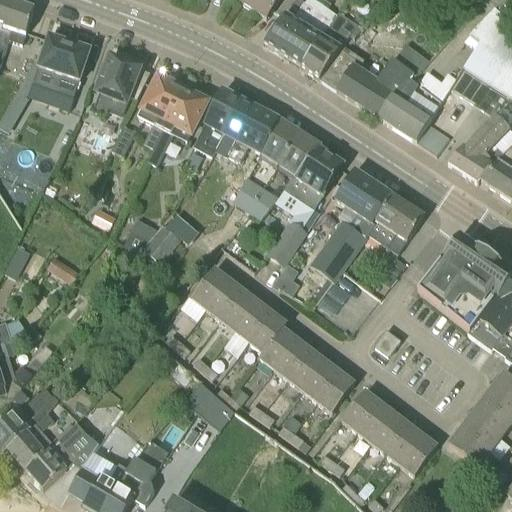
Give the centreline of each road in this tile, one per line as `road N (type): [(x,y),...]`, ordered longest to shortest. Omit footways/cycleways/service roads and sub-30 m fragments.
road 1 (secondary): [(455,206),(239,65),(77,0)]
road 2 (residential): [(349,349),(433,406),(445,406),(470,380),(467,353),(391,296)]
road 3 (residential): [(233,266),(349,349)]
